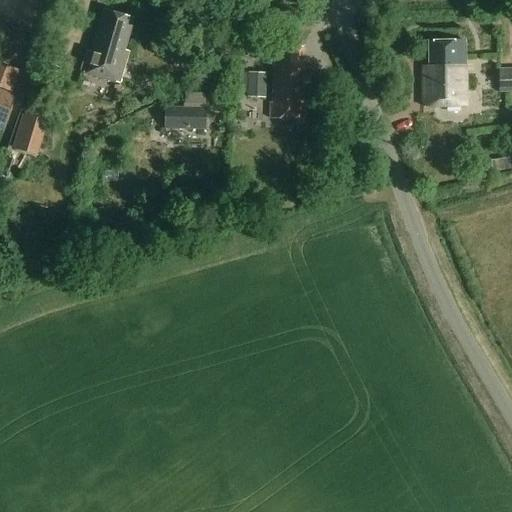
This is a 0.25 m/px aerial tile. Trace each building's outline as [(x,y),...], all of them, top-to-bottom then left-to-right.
[(134,21),(106,12),(92,54),(88,52),(82,72),(119,84),(129,53),(124,51),(134,21)] [(465,43),(430,43),(430,65),(424,65),(424,108),(465,108),(465,43)] [(303,48),(278,47),(277,55),(275,55),(274,104),(272,104),(271,119),(306,121),(307,105),(305,105),(306,91),(302,91),(303,48)] [(511,69),(498,69),(498,93),(511,92),(511,69)] [(248,74),(247,99),(265,99),(266,74),(248,74)] [(0,119),(5,121),(13,99),(0,93),(0,119)] [(164,130),(205,131),(206,109),(165,108),(164,130)] [(12,149),(37,157),(48,123),(23,115),(12,149)] [(474,164),(476,176),(511,171),(509,158),(474,164)] [(110,212),(90,217),(96,240),(111,236),(109,226),(114,225),(110,212)]
